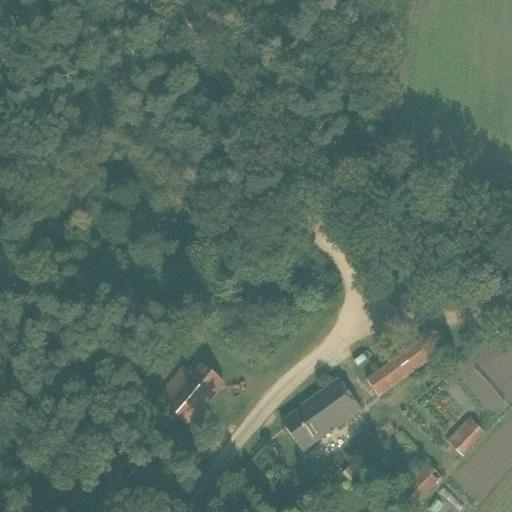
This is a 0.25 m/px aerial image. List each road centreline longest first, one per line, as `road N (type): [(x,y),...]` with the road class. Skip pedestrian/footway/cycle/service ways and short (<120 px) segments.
road 1 (track): [(163,0),(329,226)]
road 2 (unclassified): [(184,511),(289,378),(361,330)]
road 3 (track): [(339,245),(361,330),(409,316),(511,313)]
road 4 (track): [(374,0),(353,71),(329,226)]
